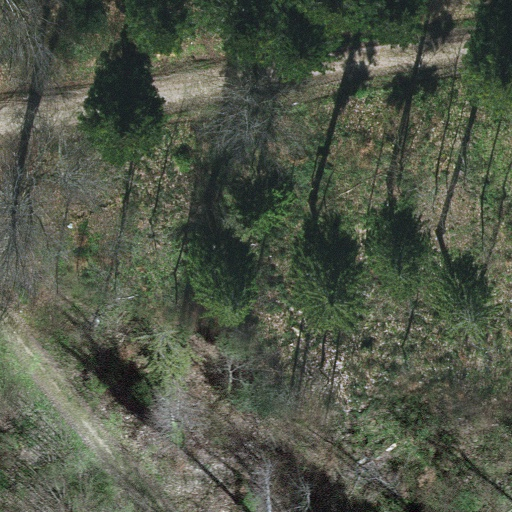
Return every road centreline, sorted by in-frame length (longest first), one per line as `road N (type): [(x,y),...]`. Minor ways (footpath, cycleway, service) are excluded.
road 1 (track): [(0,118),(238,73),(511,37)]
road 2 (track): [(0,314),(157,511)]
